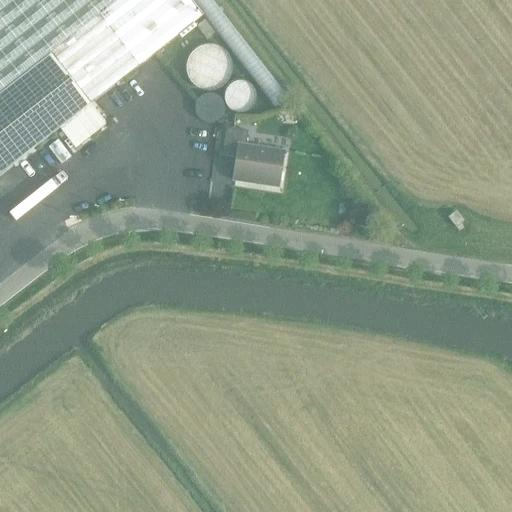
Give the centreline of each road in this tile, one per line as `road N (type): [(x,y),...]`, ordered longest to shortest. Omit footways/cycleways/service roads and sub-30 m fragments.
road 1 (unknown): [(511,284),(139,235),(89,247),(0,315)]
road 2 (tertiary): [(0,292),(70,237),(129,215),(511,272)]
